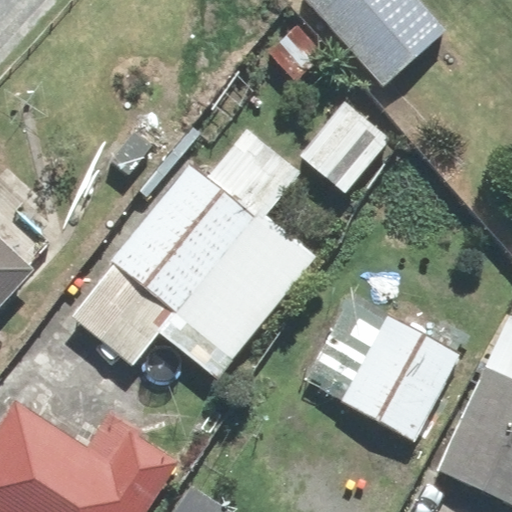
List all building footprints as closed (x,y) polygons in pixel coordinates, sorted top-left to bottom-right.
[(457,44),(417,0),(343,0),(416,81),(457,44)] [(442,0),(450,8),(459,0),(442,0)] [(511,73),(491,93),(511,115),(511,73)] [(350,100),(309,154),(356,190),(397,136),(350,100)] [(323,252),(273,214),(308,169),(254,128),(214,179),(197,166),(81,316),(142,362),(167,329),(228,376),(323,252)] [(0,312),(42,268),(0,228),(0,312)] [(361,294),(312,378),(419,440),(468,355),(361,294)] [(511,316),(503,312),(433,461),(511,498),(511,316)] [(152,511),(167,491),(186,461),(127,423),(107,453),(24,399),(0,436),(0,511),(152,511)] [(242,511),(201,484),(182,511),(242,511)]
